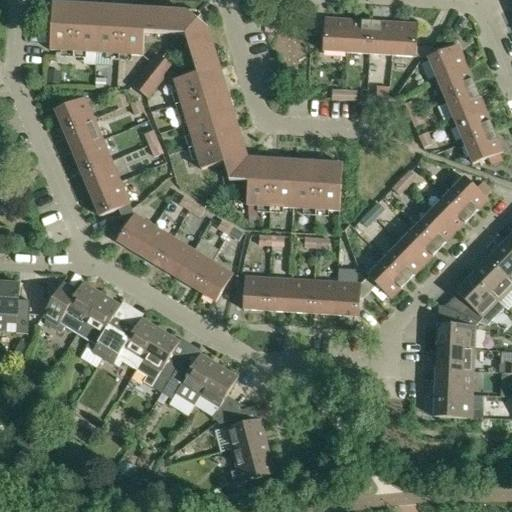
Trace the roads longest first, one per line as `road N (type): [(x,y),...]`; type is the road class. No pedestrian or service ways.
road 1 (residential): [(93,267),(12,83),(16,0)]
road 2 (residential): [(375,135),(261,126),(231,0)]
road 3 (residential): [(386,368),(389,332),(511,202)]
road 4 (residential): [(269,360),(249,358),(93,267)]
